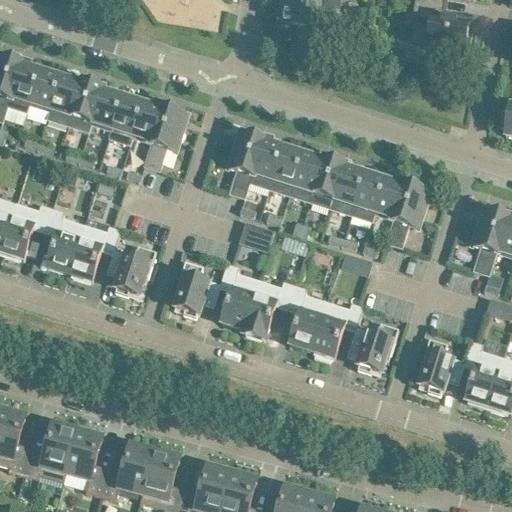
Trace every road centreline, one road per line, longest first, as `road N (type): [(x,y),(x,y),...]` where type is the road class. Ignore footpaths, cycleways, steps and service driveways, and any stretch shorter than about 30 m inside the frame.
road 1 (residential): [(511,451),(0,289)]
road 2 (residential): [(478,511),(0,378)]
road 3 (residential): [(470,158),(228,80)]
road 4 (residential): [(228,80),(0,6)]
road 5 (residential): [(501,0),(470,158)]
